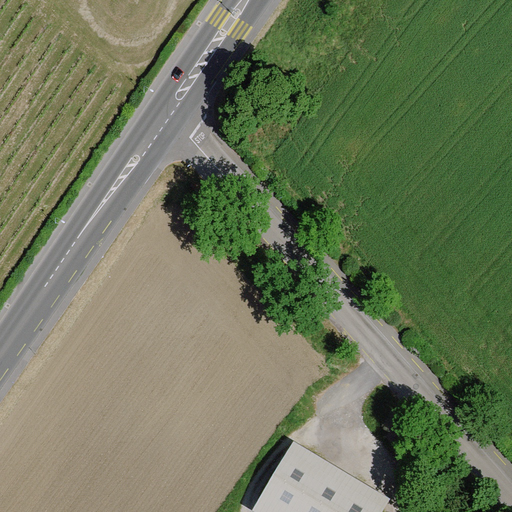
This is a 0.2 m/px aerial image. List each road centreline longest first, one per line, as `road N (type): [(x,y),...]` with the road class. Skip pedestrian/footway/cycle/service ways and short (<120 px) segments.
road 1 (residential): [(511,493),(168,111)]
road 2 (secondary): [(0,356),(168,111)]
road 3 (secondary): [(168,111),(245,0)]
